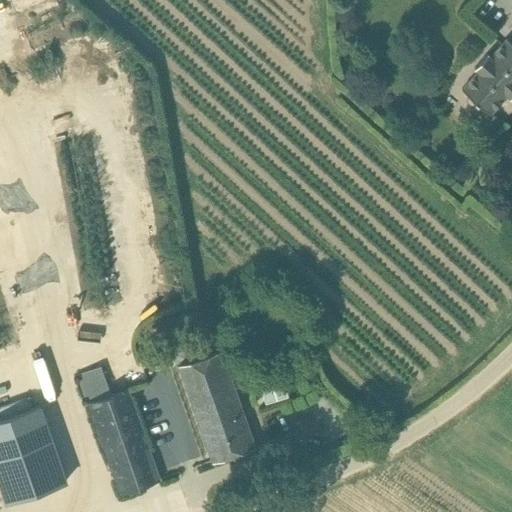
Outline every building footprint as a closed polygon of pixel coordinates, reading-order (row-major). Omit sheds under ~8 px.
[(0,32),(0,59),(9,56),(0,32)] [(511,42),(506,37),(490,56),(486,53),(474,66),(478,70),(462,88),(469,95),(467,97),(467,101),(477,110),(481,109),(483,107),(491,114),(508,94),(511,97),(511,96),(511,42)] [(221,351),(180,365),(198,417),(239,402),(221,351)] [(102,371),(80,379),(120,494),(160,480),(127,387),(110,393),(102,371)] [(284,380),(262,386),(266,401),(288,394),(284,380)] [(0,485),(6,502),(66,481),(40,405),(38,406),(34,396),(9,405),(0,407),(0,485)] [(255,446),(248,427),(239,402),(198,417),(213,460),(255,446)]
